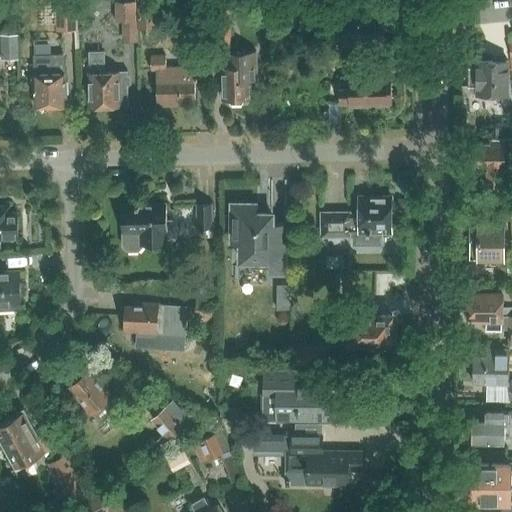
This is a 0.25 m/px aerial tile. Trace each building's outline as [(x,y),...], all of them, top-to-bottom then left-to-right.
[(77,31),(76,0),(54,0),(55,32),(77,31)] [(137,41),(136,2),(114,2),(114,22),(121,22),(121,41),(137,41)] [(155,29),(154,6),(138,6),(138,29),(155,29)] [(231,46),(230,6),(211,7),(212,47),(231,46)] [(344,11),(344,28),(344,45),(383,45),(384,11),(344,11)] [(0,33),(0,58),(18,58),(18,33),(0,33)] [(307,50),(307,68),(331,68),(331,50),(307,50)] [(89,52),(89,72),(90,108),(120,107),(120,106),(128,106),(127,71),(105,72),(104,52),(89,52)] [(242,104),(245,99),(249,99),(248,82),(257,81),(257,52),(224,53),(224,67),(218,67),(219,100),(227,100),(231,105),(242,104)] [(151,71),(156,71),(157,106),(168,106),(170,104),(196,103),(195,78),(208,78),(208,54),(193,54),(193,65),(165,66),(165,55),(151,55),(151,71)] [(34,88),(34,92),(35,92),(35,107),(41,107),(41,110),(45,111),(48,109),(49,107),(64,106),(64,94),(66,94),(66,82),(64,82),(63,55),(34,56),(34,77),(31,78),(31,84),(35,86),(35,88),(34,88)] [(477,94),(508,95),(508,61),(477,60),(477,66),(468,65),(467,87),(477,88),(477,94)] [(392,107),(391,90),(391,76),(372,77),(371,69),(349,69),(349,88),(339,89),(340,104),(356,103),(356,107),(392,107)] [(497,136),(511,135),(511,123),(497,123),(497,136)] [(511,169),(504,169),(505,155),(511,155),(511,139),(489,139),(489,143),(471,143),(470,169),(472,169),(472,178),(485,178),(485,187),(504,187),(504,184),(511,184),(511,169)] [(502,218),(510,219),(511,218),(511,196),(509,196),(509,201),(502,201),(502,218)] [(380,243),(380,231),(392,231),(391,197),(359,197),(359,210),(319,210),(320,238),(352,238),(352,243),(380,243)] [(229,200),(229,210),(229,232),(228,232),(228,243),(237,243),(237,264),(269,264),(269,276),(288,276),(288,223),(275,223),(275,209),(258,209),(258,200),(229,200)] [(140,247),(167,246),(166,205),(139,206),(139,203),(122,204),(123,246),(128,250),(138,250),(140,247)] [(197,229),(202,229),(212,228),(212,204),(197,204),(197,229)] [(0,239),(18,238),(17,212),(10,213),(9,206),(0,206),(0,239)] [(469,259),(505,259),(505,225),(470,225),(469,259)] [(212,228),(202,229),(202,237),(212,236),(212,228)] [(0,310),(21,310),(20,293),(21,292),(22,290),(22,289),(23,288),(22,286),(22,284),(21,283),(20,281),(19,272),(0,272),(0,310)] [(209,277),(209,282),(211,282),(210,286),(218,286),(218,281),(217,281),(217,278),(209,277)] [(277,284),(276,310),(291,310),(291,285),(277,284)] [(469,320),(485,320),(485,323),(486,330),(501,330),(502,328),(508,329),(508,345),(511,345),(511,307),(502,308),(502,294),(469,293),(469,305),(464,309),(464,315),(469,319),(469,320)] [(194,319),(216,320),(217,299),(195,297),(194,319)] [(125,305),(124,332),(132,333),(134,330),(137,330),(136,347),(157,348),(158,332),(185,334),(186,306),(159,304),(160,302),(143,301),(142,306),(125,305)] [(359,306),(336,306),(335,351),(370,352),(370,345),(392,345),(392,315),(371,315),(359,315),(359,306)] [(292,349),(292,366),(319,366),(319,349),(292,349)] [(472,382),(509,383),(509,349),(486,349),(486,358),(473,357),(472,382)] [(70,386),(84,403),(81,406),(88,414),(89,413),(91,415),(93,414),(100,423),(110,414),(117,422),(127,414),(89,370),(70,386)] [(286,420),(322,420),(349,420),(349,406),(324,406),(324,386),(294,386),(294,371),(263,370),(263,386),(263,419),(286,420)] [(151,420),(163,434),(171,442),(192,423),(195,420),(185,408),(181,411),(173,401),(151,420)] [(221,408),(220,419),(236,419),(237,408),(221,408)] [(505,442),(505,424),(509,424),(509,412),(505,412),(505,411),(486,411),(485,419),(472,419),(472,426),(468,430),(467,436),(472,439),(472,441),(505,442)] [(0,435),(5,445),(18,468),(52,450),(44,435),(37,438),(22,412),(0,424),(0,435)] [(193,443),(201,461),(224,452),(214,433),(193,443)] [(175,447),(163,434),(146,450),(157,463),(175,447)] [(252,453),(284,454),(284,463),(288,463),(288,471),(308,471),(308,484),(348,484),(348,469),(361,470),(361,451),(322,451),(322,436),(293,436),(289,436),(289,437),(282,437),(282,436),(252,435),(252,453)] [(166,457),(173,471),(190,462),(183,449),(166,457)] [(68,454),(49,464),(69,500),(87,490),(78,473),(68,454)] [(511,461),(475,461),(475,466),(467,466),(467,471),(462,471),(461,485),(467,485),(467,499),(478,499),(478,504),(509,504),(509,505),(511,504),(511,461)] [(0,511),(11,511),(0,488),(0,511)] [(102,492),(78,505),(80,509),(81,511),(107,511),(109,511),(126,511),(128,511),(117,490),(105,497),(102,492)] [(220,511),(217,507),(211,510),(204,497),(191,504),(195,511),(220,511)]
